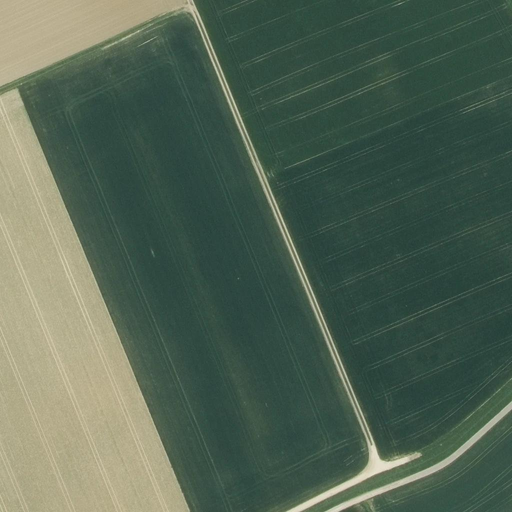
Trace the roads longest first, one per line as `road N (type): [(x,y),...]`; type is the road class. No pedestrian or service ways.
road 1 (track): [(193,0),(381,469)]
road 2 (track): [(511,381),(438,446),(296,511)]
road 3 (track): [(198,11),(0,100)]
road 4 (track): [(511,408),(451,461),(333,511)]
